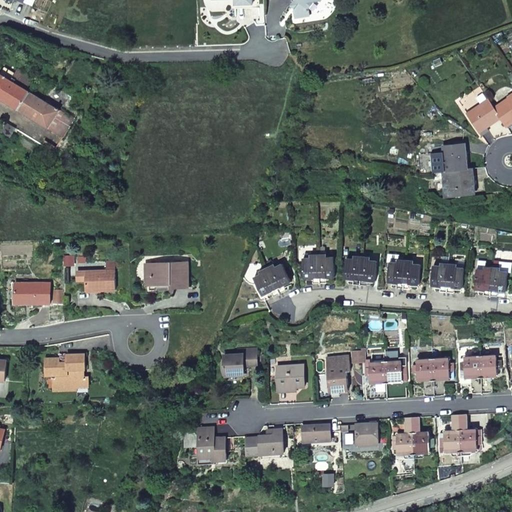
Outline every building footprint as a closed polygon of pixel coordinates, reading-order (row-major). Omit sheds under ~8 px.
[(295,0),(293,3),(298,6),(295,10),(296,16),(311,14),(310,8),(315,1),(320,0),(295,0)] [(5,67),(0,74),(0,98),(19,110),(31,91),(28,90),(33,77),(19,68),(16,73),(5,67)] [(31,91),(19,110),(63,139),(74,118),(31,91)] [(510,100),(495,109),(500,116),(505,124),(511,120),(511,95),(508,97),(510,100)] [(500,116),(495,109),(488,99),(481,103),(482,105),(468,115),(478,130),(485,126),(487,128),(494,123),(493,121),(500,116)] [(3,131),(12,137),(17,128),(8,123),(3,131)] [(55,151),(58,147),(46,140),(45,142),(42,141),(41,143),(55,151)] [(467,160),(466,152),(464,152),(463,143),(444,145),(446,163),(444,163),(444,171),(452,171),(465,169),(464,161),(467,160)] [(53,154),(46,167),(51,170),(58,157),(53,154)] [(471,169),(465,169),(452,171),(454,187),(451,187),(452,196),(473,194),(472,185),(475,185),(474,176),(471,177),(471,169)] [(326,251),(319,252),(320,283),(326,283),(326,277),(335,277),(334,257),(326,257),(326,251)] [(320,283),(319,252),(311,252),(311,257),(303,258),(304,278),(312,278),(312,283),(320,283)] [(360,284),(362,253),(355,253),(354,258),(347,258),(345,278),(353,279),(353,284),(360,284)] [(370,254),(362,253),(360,284),(367,285),(367,280),(376,280),(378,260),(369,259),(370,254)] [(398,257),(399,257),(400,254),(388,253),(388,261),(390,261),(398,262),(398,257)] [(403,289),(406,258),(399,257),(398,257),(398,262),(390,261),(388,282),(397,282),(396,288),(403,289)] [(413,258),(406,258),(403,289),(410,289),(411,283),(419,284),(420,264),(413,263),(413,258)] [(446,292),(449,261),(442,261),(441,266),(433,265),(431,285),(440,286),(439,292),(446,292)] [(457,262),(449,261),(446,292),(454,293),(454,287),(462,288),(464,268),(456,267),(457,262)] [(500,261),(499,266),(500,266),(500,270),(508,271),(507,272),(511,272),(511,263),(500,261)] [(273,262),(266,265),(280,293),(286,290),(284,285),(291,282),(282,263),(275,267),(273,262)] [(151,274),(152,285),(165,284),(165,282),(170,282),(170,288),(188,287),(187,263),(146,264),(146,275),(151,274)] [(280,293),(266,265),(259,268),(261,273),(254,277),(264,295),(271,291),(274,296),(280,293)] [(490,296),(493,265),(485,265),(484,269),(477,269),(475,289),(483,290),(483,295),(490,296)] [(499,266),(493,265),(490,296),(497,297),(498,291),(506,292),(507,272),(508,271),(500,270),(500,266),(499,266)] [(86,271),(86,291),(116,290),(115,271),(86,271)] [(31,301),(31,304),(50,304),(51,283),(15,283),(15,300),(31,301)] [(64,303),(64,290),(54,290),(53,303),(64,303)] [(223,355),(224,375),(244,374),(244,366),(243,362),(247,361),(247,366),(257,365),(256,349),(237,350),(237,354),(223,355)] [(362,362),(361,352),(353,353),(352,353),(353,363),(362,362)] [(59,358),(45,359),(46,375),(53,375),(53,377),(51,377),(51,379),(53,379),(53,391),(77,390),(77,387),(88,387),(88,377),(81,378),(81,369),(85,369),(84,354),(67,355),(67,363),(59,363),(59,358)] [(494,355),(487,355),(480,356),(482,392),(493,392),(492,376),(498,376),(497,368),(503,368),(502,359),(497,360),(497,357),(494,355)] [(326,358),(327,372),(329,392),(339,391),(349,390),(347,372),(351,372),(349,356),(326,358)] [(482,392),(480,356),(467,357),(464,360),(464,362),(460,362),(460,363),(460,370),(465,370),(465,378),(471,378),(472,393),(482,392)] [(400,360),(385,361),(375,362),(371,362),(369,364),(369,367),(365,368),(366,376),(370,375),(371,383),(376,383),(377,398),(387,398),(407,397),(407,387),(398,387),(398,382),(403,382),(403,373),(408,373),(406,357),(399,357),(400,360)] [(435,395),(433,358),(419,359),(417,362),(417,364),(413,365),(413,373),(418,373),(418,381),(424,380),(425,396),(435,395)] [(455,371),(455,364),(455,362),(450,362),(450,360),(447,358),(433,358),(435,395),(446,394),(445,379),(451,379),(450,371),(455,371)] [(276,367),(278,388),(295,387),(304,386),(303,365),(276,367)] [(329,392),(327,372),(324,372),(327,397),(340,396),(339,391),(329,392)] [(446,451),(462,450),(460,414),(452,415),(453,430),(447,430),(444,433),(445,438),(440,438),(441,446),(445,446),(446,451)] [(460,414),(462,450),(478,449),(478,444),(483,444),(482,436),(478,436),(477,431),(474,428),(468,429),(467,414),(460,414)] [(399,454),(415,453),(412,417),(405,417),(406,432),(400,433),(397,435),(398,440),(393,441),(393,449),(399,449),(399,454)] [(412,417),(415,453),(430,452),(430,447),(435,447),(435,438),(430,438),(430,434),(426,431),(421,431),(420,417),(412,417)] [(379,423),(357,424),(359,444),(380,443),(379,423)] [(332,431),(331,426),(331,424),(304,426),(305,442),(332,440),(332,431)] [(215,427),(199,428),(200,448),(201,457),(215,456),(215,460),(216,460),(228,460),(226,437),(215,437),(215,427)] [(268,436),(247,437),(248,455),(285,453),(283,429),(275,430),(275,431),(275,436),(268,436)] [(200,448),(198,448),(199,465),(216,463),(216,460),(215,460),(215,456),(201,457),(200,448)]
